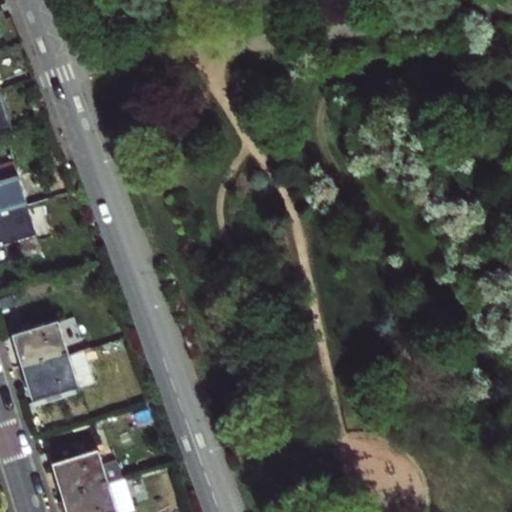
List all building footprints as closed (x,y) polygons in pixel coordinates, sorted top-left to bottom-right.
[(0,129),(11,126),(0,89),(0,129)] [(511,102),(373,93),(351,104),(337,119),(339,142),(511,354),(511,102)] [(0,166),(0,213),(28,206),(14,162),(0,166)] [(46,198),(39,179),(24,184),(31,204),(46,198)] [(37,235),(28,206),(0,213),(0,246),(4,245),(9,262),(42,251),(37,235)] [(14,336),(24,369),(70,355),(60,322),(14,336)] [(70,355),(80,387),(95,383),(85,350),(70,355)] [(80,387),(70,355),(24,369),(34,402),(80,387)] [(77,445),(81,457),(92,454),(88,441),(77,445)] [(54,465),(64,498),(110,484),(105,469),(100,451),(92,454),(81,457),(77,445),(50,453),(54,465)] [(119,465),(105,469),(110,484),(124,480),(119,465)] [(124,480),(110,484),(64,498),(64,499),(67,511),(128,511),(133,511),(124,480)] [(67,511),(64,499),(59,501),(62,511),(67,511)]
